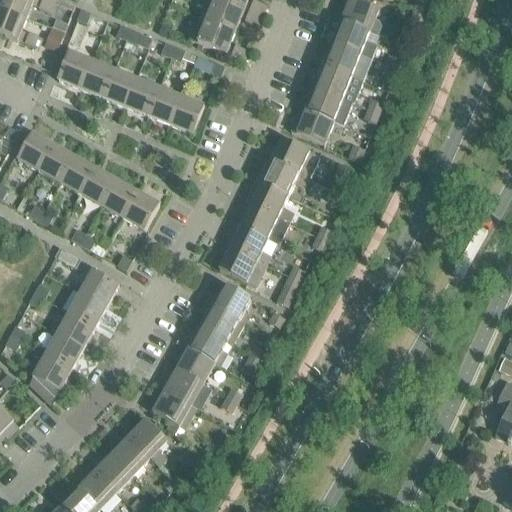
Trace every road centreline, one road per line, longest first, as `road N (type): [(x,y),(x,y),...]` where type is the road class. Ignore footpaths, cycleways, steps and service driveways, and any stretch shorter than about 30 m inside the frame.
road 1 (residential): [(0,502),(71,433),(158,302),(303,0)]
road 2 (secondary): [(506,0),(443,167),(254,511)]
road 3 (secondary): [(326,511),(511,190)]
